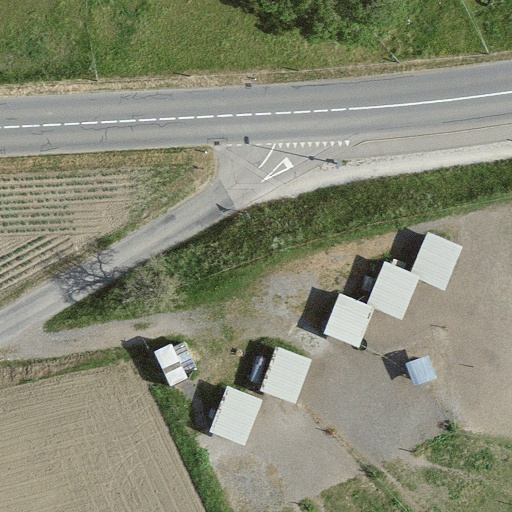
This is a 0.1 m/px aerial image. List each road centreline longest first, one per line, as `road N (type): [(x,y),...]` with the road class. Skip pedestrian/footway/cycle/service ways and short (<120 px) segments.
road 1 (tertiary): [(511,91),(0,127)]
road 2 (track): [(285,112),(264,161),(226,196),(0,327)]
